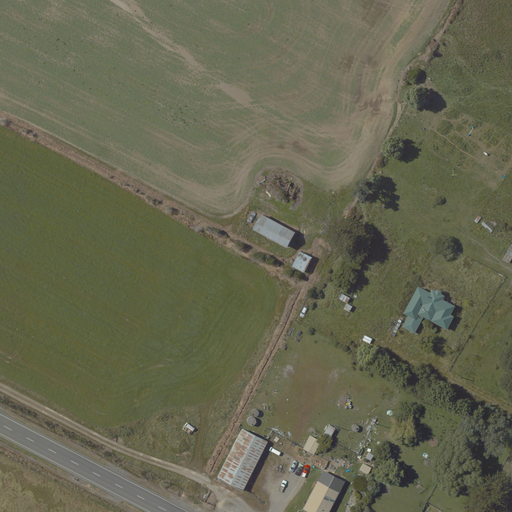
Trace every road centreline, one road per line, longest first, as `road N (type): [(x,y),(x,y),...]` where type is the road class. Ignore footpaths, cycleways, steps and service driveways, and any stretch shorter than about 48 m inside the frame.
road 1 (track): [(230,508),(194,481),(0,390)]
road 2 (primary): [(169,511),(0,423)]
